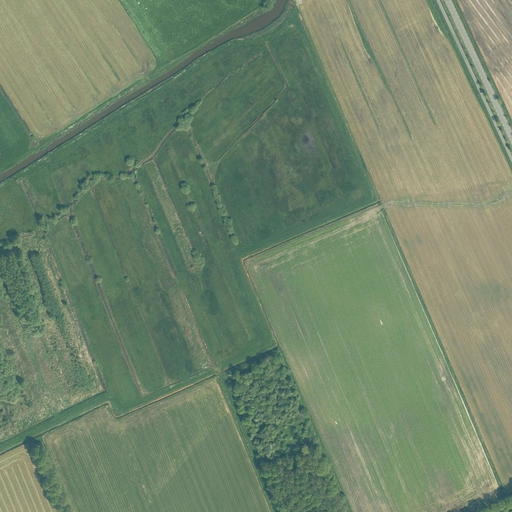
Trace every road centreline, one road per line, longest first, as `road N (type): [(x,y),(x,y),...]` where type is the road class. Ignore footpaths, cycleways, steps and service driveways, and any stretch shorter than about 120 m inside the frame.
road 1 (track): [(279,511),(216,368),(129,406),(107,396),(0,447)]
road 2 (primary): [(511,138),(444,0)]
